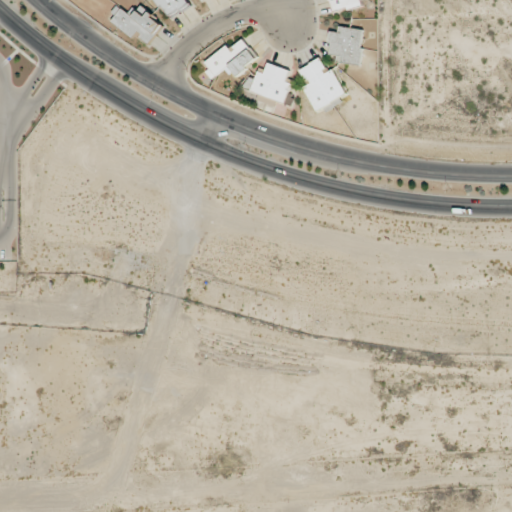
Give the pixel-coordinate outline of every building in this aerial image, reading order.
[(192,4),(189,0),(159,0),(170,17),(192,4)] [(330,0),(333,11),(369,1),(369,0),(330,0)] [(111,21),(133,37),(136,33),(150,43),(164,24),(148,13),(146,16),(137,10),(133,16),(120,7),(111,21)] [(340,62),(360,65),(365,30),(343,26),(342,33),(332,31),(329,52),(341,54),(340,62)] [(204,63),(214,78),(226,69),(233,78),(248,67),(247,65),(258,57),(245,38),(232,47),(230,45),(204,63)] [(334,69),(327,72),(320,58),(300,69),(306,83),(304,84),(316,110),(347,95),(334,69)] [(291,70),(269,63),(265,73),(258,71),(256,79),(248,76),(244,88),(285,102),(292,83),(287,81),(291,70)]
